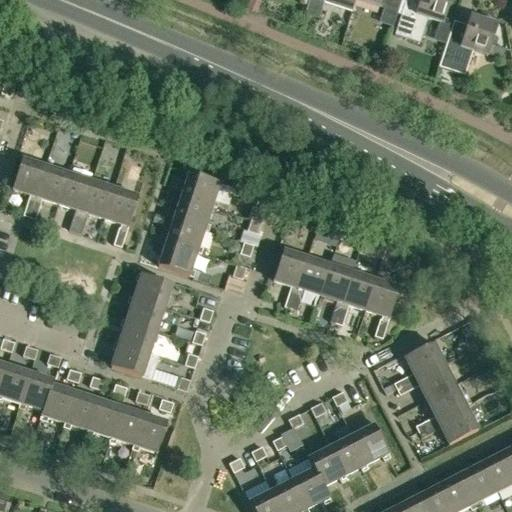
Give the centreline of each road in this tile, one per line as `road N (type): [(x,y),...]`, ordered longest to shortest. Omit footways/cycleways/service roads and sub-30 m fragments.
road 1 (tertiary): [(511,213),(436,170),(42,0)]
road 2 (residential): [(215,448),(198,408),(201,393),(231,309),(250,300),(278,212)]
road 3 (residential): [(0,216),(134,259)]
road 4 (residential): [(126,511),(0,469)]
